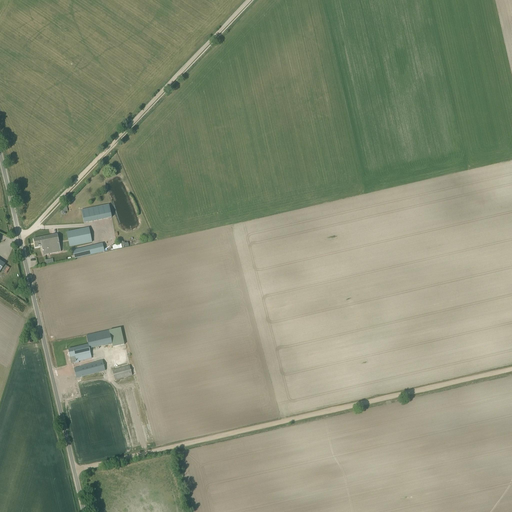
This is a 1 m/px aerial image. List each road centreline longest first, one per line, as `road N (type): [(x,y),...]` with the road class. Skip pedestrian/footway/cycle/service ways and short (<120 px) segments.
road 1 (track): [(76,468),(511,369)]
road 2 (unclassified): [(85,511),(0,155)]
road 3 (track): [(249,0),(19,233)]
